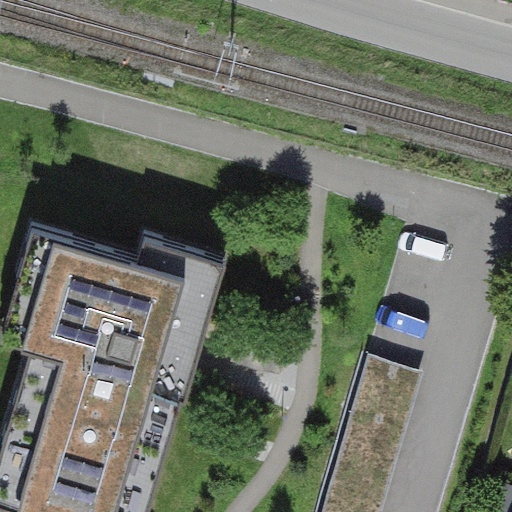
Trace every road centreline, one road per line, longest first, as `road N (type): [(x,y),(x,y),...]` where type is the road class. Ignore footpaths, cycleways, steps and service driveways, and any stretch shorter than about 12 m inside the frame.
road 1 (residential): [(0,77),(447,207),(475,261),(415,511)]
road 2 (residential): [(511,52),(330,0)]
